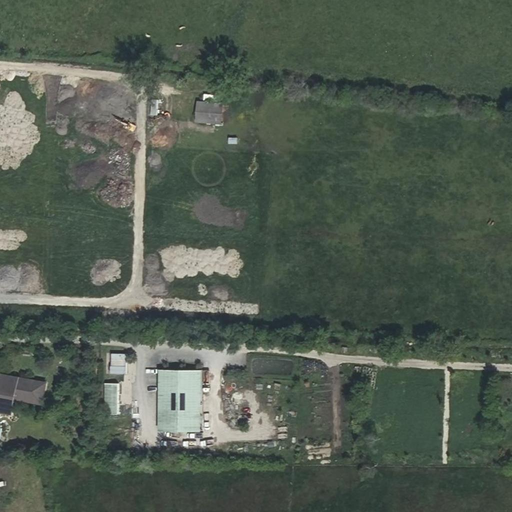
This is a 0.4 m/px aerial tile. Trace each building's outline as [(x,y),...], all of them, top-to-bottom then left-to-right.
[(205,93),(204,101),(219,102),(220,95),(205,93)] [(226,103),(199,101),(197,123),(224,125),(226,103)] [(129,353),(112,352),(112,373),(128,374),(129,353)] [(203,431),(205,368),(161,367),(160,430),(203,431)] [(18,400),(45,405),(49,381),(0,371),(0,410),(15,414),(18,400)] [(106,382),(106,414),(120,414),(121,382),(106,382)]
